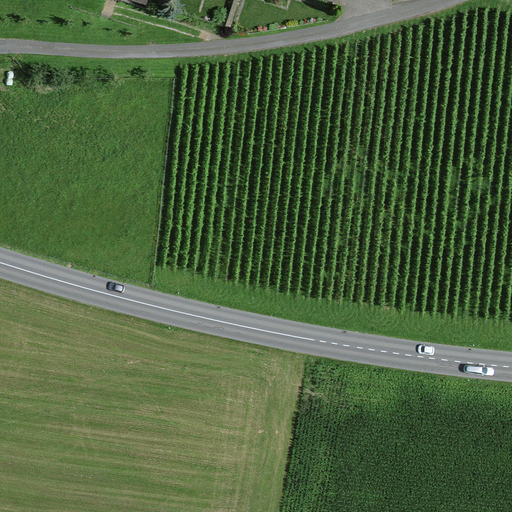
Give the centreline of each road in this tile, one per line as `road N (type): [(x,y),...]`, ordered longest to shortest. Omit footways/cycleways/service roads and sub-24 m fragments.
road 1 (tertiary): [(511,368),(282,337),(0,264)]
road 2 (track): [(449,0),(310,33),(192,45),(0,40)]
